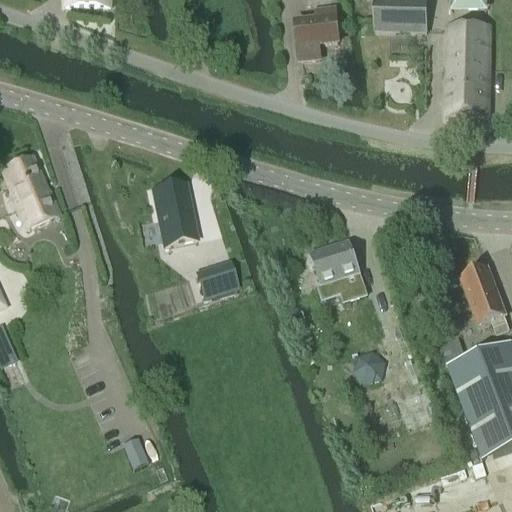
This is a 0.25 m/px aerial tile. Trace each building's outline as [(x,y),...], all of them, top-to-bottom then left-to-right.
[(62,0),(63,10),(108,11),(107,0),(62,0)] [(331,0),(303,0),(305,10),(313,9),(315,26),(295,28),(298,66),(314,64),(313,51),(337,48),(331,0)] [(425,37),(425,0),(364,0),(365,3),(374,3),(374,37),(425,37)] [(446,0),(447,10),(482,10),(482,0),(446,0)] [(488,122),(488,31),(445,30),(444,122),(488,122)] [(0,173),(0,182),(23,235),(57,219),(31,160),(0,173)] [(184,188),(151,195),(163,251),(196,244),(184,188)] [(348,246),(310,259),(321,290),(319,291),(323,302),(346,293),(343,284),(359,278),(348,246)] [(230,269),(196,279),(203,302),(237,291),(230,269)] [(479,330),(504,321),(486,273),(461,282),(479,330)] [(511,353),(510,350),(447,372),(482,468),(511,456),(511,353)] [(381,382),(384,366),(373,355),(358,360),(354,375),(365,386),(381,382)] [(136,443),(122,450),(133,475),(147,468),(136,443)] [(482,468),(472,472),(477,484),(486,480),(482,468)]
